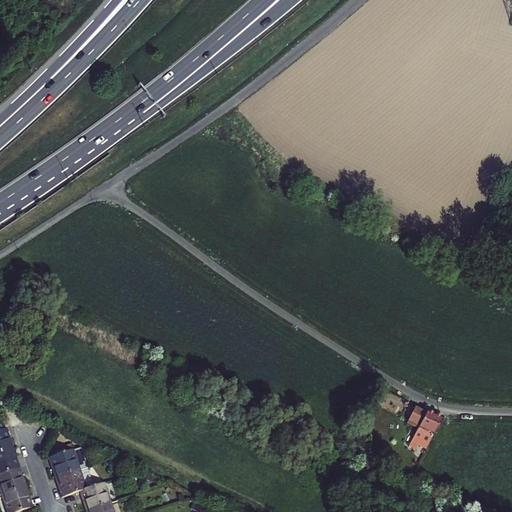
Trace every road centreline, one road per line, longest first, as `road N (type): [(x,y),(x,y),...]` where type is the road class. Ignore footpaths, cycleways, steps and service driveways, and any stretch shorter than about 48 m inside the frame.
road 1 (unclassified): [(104,186),(256,296),(403,388),(450,408),(511,410)]
road 2 (trunk): [(0,202),(120,133),(289,0)]
road 3 (trunk): [(0,201),(109,126),(262,0)]
road 4 (unclassified): [(104,186),(248,89),(357,0)]
road 5 (trunk): [(140,0),(0,139)]
road 6 (trunk): [(116,0),(0,120)]
